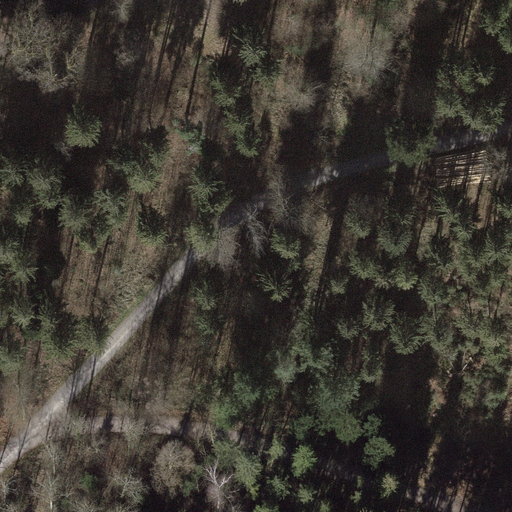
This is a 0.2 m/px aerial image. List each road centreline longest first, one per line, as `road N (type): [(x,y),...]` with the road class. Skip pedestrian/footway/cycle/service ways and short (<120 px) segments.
road 1 (track): [(511,133),(339,172),(135,312),(0,451)]
road 2 (track): [(21,429),(138,406),(428,472),(511,506)]
